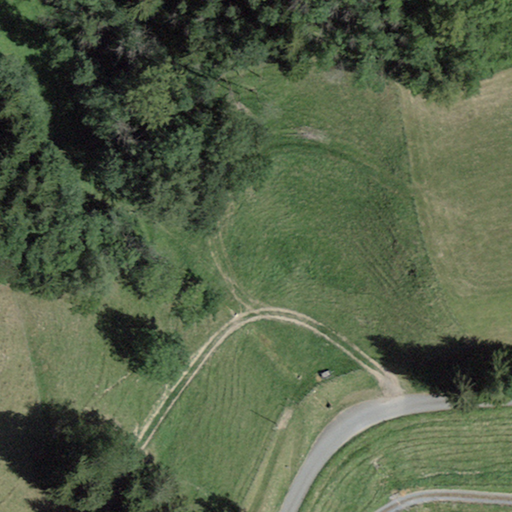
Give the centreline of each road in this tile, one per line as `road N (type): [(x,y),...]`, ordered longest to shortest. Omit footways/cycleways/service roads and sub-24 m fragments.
road 1 (track): [(101,511),(177,389),(248,316),(267,310),(307,320),(369,363),(400,407)]
road 2 (unclassified): [(287,511),(310,469),(359,422),(400,407),(511,398)]
road 3 (track): [(384,511),(418,496),(511,497)]
